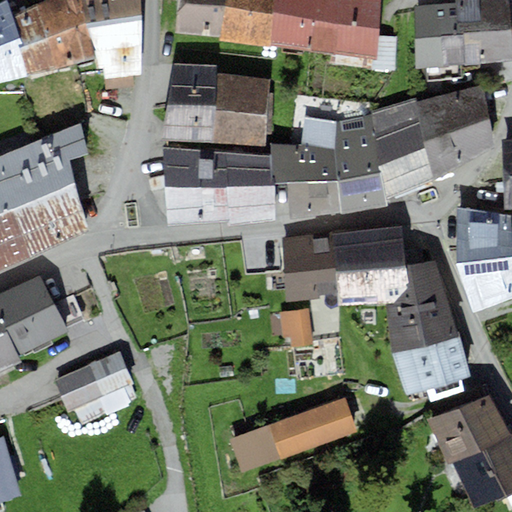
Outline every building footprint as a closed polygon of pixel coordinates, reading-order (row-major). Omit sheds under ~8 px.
[(42,0),(12,13),(27,74),(97,53),(79,0),(42,0)] [(79,0),(97,53),(99,65),(103,65),(108,89),(136,85),(135,75),(142,74),(139,0),(79,0)] [(225,0),(177,0),(174,31),(220,34),(225,0)] [(225,0),(220,34),(219,39),(269,45),(269,41),(272,0),(225,0)] [(272,0),(269,41),(309,48),(314,0),(272,0)] [(379,0),(314,0),(309,48),(377,56),(379,0)] [(454,0),(455,2),(456,17),(464,17),(467,63),(511,59),(511,42),(509,0),(454,0)] [(8,1),(0,4),(0,79),(27,74),(12,13),(8,1)] [(449,2),(414,4),(418,67),(427,66),(428,78),(461,75),(461,64),(467,63),(464,17),(456,17),(455,2),(449,2)] [(216,64),(171,63),(166,95),(159,140),(210,143),(215,73),(216,64)] [(265,78),(215,73),(210,143),(262,146),(265,78)] [(476,83),(414,101),(432,177),(492,147),(486,121),(476,83)] [(369,111),(370,114),(378,162),(385,197),(432,177),(414,101),(413,97),(369,111)] [(370,114),(337,121),(334,146),(341,210),(386,203),(385,197),(378,162),(370,114)] [(305,115),(300,143),(334,146),(337,121),(305,115)] [(78,120),(0,150),(0,264),(85,227),(74,190),(69,167),(67,159),(84,152),(78,120)] [(511,137),(503,138),(505,209),(511,208),(511,137)] [(300,143),(270,144),(271,154),(275,218),(341,210),(334,146),(300,143)] [(225,150),(162,144),(162,159),(165,224),(227,218),(225,150)] [(271,154),(225,150),(227,218),(227,225),(275,218),(271,154)] [(511,236),(510,215),(456,205),(456,261),(473,309),(511,294),(511,236)] [(365,229),(332,233),(336,293),(337,302),(384,302),(394,301),(407,283),(404,267),(398,225),(365,229)] [(332,233),(283,238),(288,296),(336,293),(332,233)] [(414,265),(404,267),(407,283),(394,301),(384,302),(392,350),(458,335),(433,262),(414,265)] [(40,272),(0,290),(0,316),(18,355),(68,331),(40,272)] [(307,309),(280,312),(283,335),(290,334),(291,344),(311,342),(307,309)] [(0,368),(19,358),(18,355),(0,316),(0,368)] [(458,335),(392,350),(405,396),(427,389),(430,402),(464,391),(460,379),(470,376),(467,365),(458,335)] [(117,350),(53,380),(68,411),(74,408),(81,422),(135,396),(129,385),(133,383),(117,350)] [(478,398),(428,420),(449,465),(454,463),(511,435),(489,393),(478,398)] [(344,398),(233,438),(244,469),(355,429),(344,398)] [(511,435),(454,463),(474,507),(511,488),(511,435)] [(2,436),(0,436),(0,497),(18,493),(9,459),(2,436)]
